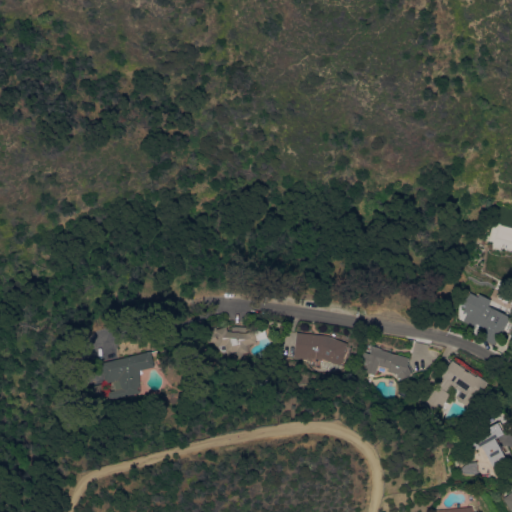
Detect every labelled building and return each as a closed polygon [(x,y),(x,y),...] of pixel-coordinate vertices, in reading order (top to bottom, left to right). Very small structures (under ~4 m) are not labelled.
[(510,317),(504,330),(502,329),(494,344),(482,338),(488,328),(477,323),(475,326),(463,320),(467,313),(465,311),(466,309),(460,306),(468,290),(476,294),(477,293),(491,300),(488,306),(510,317)] [(206,329),(217,327),(217,329),(227,327),(228,331),(231,331),(232,326),(235,326),(246,327),(246,333),(249,332),(249,331),(254,330),(255,331),(265,328),(267,337),(257,340),(257,343),(255,343),(249,352),(244,353),(244,355),(251,353),(251,356),(250,357),(251,359),(245,361),(244,357),(236,359),(235,353),(237,352),(237,351),(232,352),(227,350),(226,350),(227,351),(223,352),(221,350),(220,349),(219,347),(219,346),(216,347),(215,342),(209,343),(206,329)] [(297,332),(328,335),(348,343),(345,350),(347,351),(341,366),(323,359),(323,360),(294,357),(297,332)] [(381,349),(409,358),(407,364),(413,375),(401,381),(398,375),(388,372),(389,369),(379,366),(376,376),(364,372),(366,365),(360,363),(364,352),(369,354),(372,345),(382,348),(381,349)] [(101,363),(151,351),(155,366),(140,370),(140,392),(110,399),(108,392),(115,390),(113,381),(106,383),(101,363)] [(424,404),(442,379),(440,377),(453,359),(487,383),(474,402),(472,400),(468,406),(456,398),(460,391),(451,384),(446,391),(450,394),(436,415),(426,409),(428,406),(424,404)] [(106,398),(101,396),(96,394),(90,387),(102,383),(104,390),(103,392),(106,398)] [(467,439),(481,431),(480,429),(487,425),(489,427),(497,422),(503,433),(495,438),(507,460),(494,468),(481,446),(473,451),(467,439)] [(511,480),(502,486),(511,503),(511,480)]
